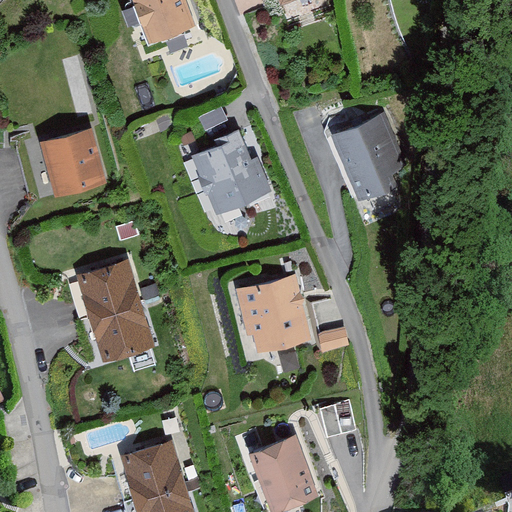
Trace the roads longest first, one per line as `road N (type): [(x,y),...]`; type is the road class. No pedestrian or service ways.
road 1 (residential): [(454,0),(428,357),(379,511)]
road 2 (residential): [(0,252),(29,357),(56,511)]
